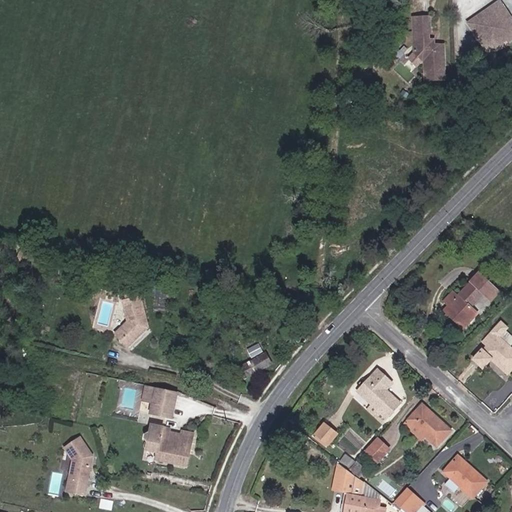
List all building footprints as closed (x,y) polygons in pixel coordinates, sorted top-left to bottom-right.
[(511,14),(502,0),(489,0),(466,16),(488,47),(511,31),(511,14)] [(448,78),(446,44),(437,44),(431,44),(431,39),(431,31),(425,32),(424,16),(417,17),(418,53),(425,59),(428,59),(429,79),(448,78)] [(432,16),(424,16),(425,32),(431,31),(433,31),(432,16)] [(413,58),(418,65),(425,59),(418,53),(413,58)] [(19,270),(32,272),(34,261),(21,258),(19,270)] [(454,314),(452,317),(463,328),(474,315),(469,312),(479,299),(483,303),(491,294),(469,275),(451,297),(447,293),(434,309),(440,314),(445,307),(454,314)] [(149,300),(129,300),(129,324),(117,337),(129,351),(148,330),(149,300)] [(440,314),(460,331),(463,328),(452,317),(454,314),(445,307),(440,314)] [(511,343),(500,333),(498,334),(495,332),(498,329),(494,325),(477,344),(481,348),(476,353),(475,352),(467,360),(479,371),(487,363),(503,376),(511,366),(511,358),(504,351),(511,343)] [(260,343),(249,349),(253,357),(264,351),(260,343)] [(249,381),(274,360),(264,349),(240,370),(249,381)] [(381,386),(387,379),(376,369),(356,390),(369,403),(385,417),(399,402),(386,390),(381,386)] [(386,390),(392,383),(387,379),(381,386),(386,390)] [(404,402),(410,397),(396,382),(390,388),(404,402)] [(174,420),(179,395),(149,388),(147,393),(157,396),(155,404),(154,404),(152,413),(153,414),(153,415),(174,420)] [(155,404),(157,396),(147,393),(145,402),(154,404),(155,404)] [(365,408),(381,422),(385,417),(369,403),(365,408)] [(449,431),(421,405),(406,419),(423,434),(434,445),(449,431)] [(423,434),(406,419),(401,425),(417,440),(423,434)] [(336,433),(323,424),(316,434),(328,444),(336,433)] [(150,425),(148,432),(146,441),(148,442),(147,450),(157,452),(156,459),(187,464),(193,432),(181,430),(179,438),(167,436),(168,430),(163,429),(163,427),(150,425)] [(72,459),(71,460),(90,464),(91,455),(77,437),(62,449),(72,459)] [(377,440),(364,453),(374,464),(387,450),(377,440)] [(344,455),(340,459),(347,465),(351,460),(344,455)] [(486,483),(456,458),(442,473),(472,498),(486,483)] [(83,494),(90,464),(71,460),(66,491),(83,494)] [(382,511),(383,510),(376,508),(377,502),(358,499),(360,487),(351,486),(353,479),(334,464),(329,491),(346,494),(342,511),(382,511)] [(378,497),(353,479),(351,486),(360,487),(358,499),(377,502),(378,497)] [(415,511),(417,510),(412,505),(416,501),(405,491),(393,504),(400,511),(415,511)] [(417,510),(421,506),(416,501),(412,505),(417,510)]
